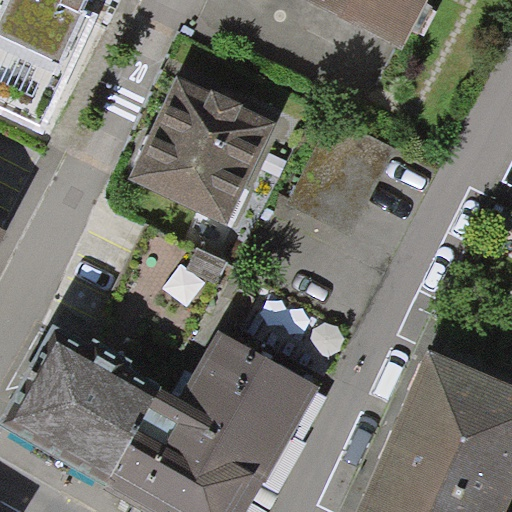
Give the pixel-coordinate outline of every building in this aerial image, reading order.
[(0,0),(0,106),(42,125),(91,18),(64,6),(66,0),(0,0)] [(334,25),(346,0),(281,0),(334,25)] [(346,0),(334,25),(402,60),(433,0),(346,0)] [(132,187),(229,233),(278,127),(229,104),(182,82),(132,187)] [(331,119),(289,203),(355,236),(396,151),(331,119)] [(0,261),(9,245),(0,240),(0,261)] [(143,511),(248,511),(318,389),(220,334),(179,408),(135,383),(52,337),(0,429),(0,431),(57,463),(98,486),(143,511)] [(511,511),(511,396),(429,360),(362,511),(511,511)]
